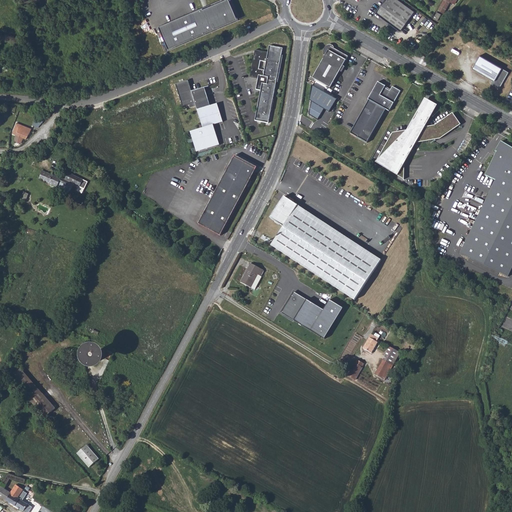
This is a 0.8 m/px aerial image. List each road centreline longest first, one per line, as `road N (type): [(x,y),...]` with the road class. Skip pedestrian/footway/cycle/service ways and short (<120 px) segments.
road 1 (tertiary): [(304,28),(289,123),(269,182),(92,511)]
road 2 (tertiary): [(288,17),(133,87),(64,104)]
road 3 (tertiary): [(326,16),(511,122)]
